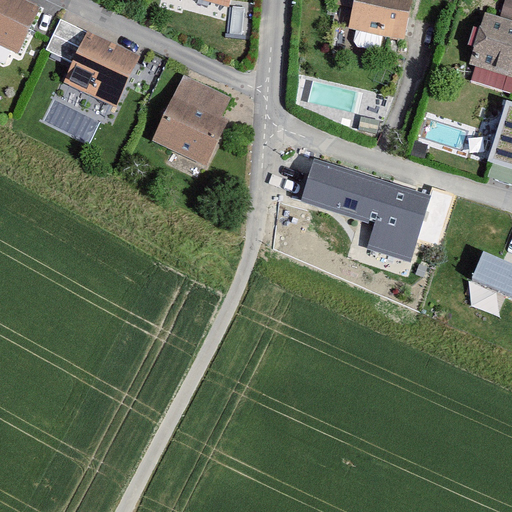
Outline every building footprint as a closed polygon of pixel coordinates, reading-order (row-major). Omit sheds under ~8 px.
[(21,0),(0,0),(0,44),(19,54),(41,9),(21,0)] [(403,38),(411,0),(357,0),(351,26),(403,38)] [(511,0),(505,0),(500,17),(511,21),(511,0)] [(511,21),(500,17),(486,13),(470,63),(476,65),(511,76),(511,21)] [(74,26),(61,20),(51,40),(47,49),(74,62),(72,67),(64,83),(118,108),(142,58),(74,26)] [(0,60),(8,65),(14,53),(0,45),(0,60)] [(184,76),(183,75),(153,142),(172,151),(207,166),(227,121),(223,119),(232,97),(188,77),(184,76)] [(488,162),(511,169),(511,102),(507,101),(488,162)] [(429,145),(416,141),(412,156),(425,159),(429,145)] [(431,200),(316,161),(303,198),(376,223),(369,245),(411,259),(431,200)] [(511,264),(503,261),(484,253),(473,277),(511,293),(511,264)]
